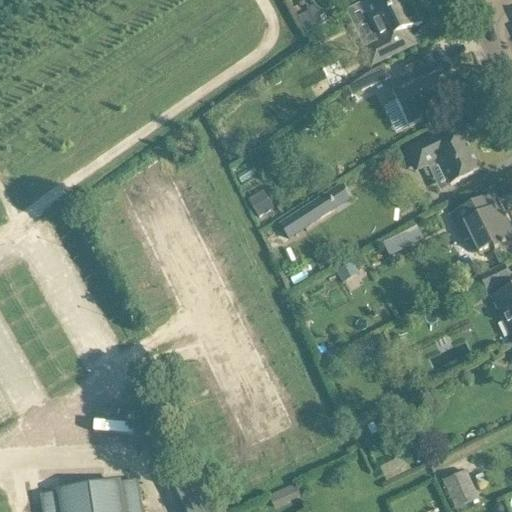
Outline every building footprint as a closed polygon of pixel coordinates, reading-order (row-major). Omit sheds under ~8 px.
[(369,0),(361,4),(369,21),(380,44),(365,51),(373,66),(389,58),(407,49),(400,35),(410,30),(422,24),(411,1),(407,2),(405,0),(369,0)] [(309,11),(297,18),(307,33),(334,16),(330,10),(327,12),(324,12),(320,11),(318,9),(316,8),(314,5),(307,9),(309,11)] [(412,84),(392,94),(409,128),(443,111),(427,78),(444,70),(437,55),(405,70),(412,84)] [(347,90),(351,98),(390,80),(384,67),(371,73),(347,90)] [(403,152),(414,174),(438,162),(451,187),(481,172),(464,136),(444,146),(438,135),(403,152)] [(249,200),(260,219),(274,210),(263,192),(249,200)] [(450,216),(463,243),(472,239),(480,255),(493,249),(495,253),(511,244),(511,233),(503,216),(500,217),(496,208),(492,211),(486,199),(450,216)] [(323,201),(280,228),(283,233),(287,240),(289,243),(332,216),(323,201)] [(336,273),(343,285),(359,276),(352,264),(336,273)] [(480,279),(486,291),(510,279),(504,267),(480,279)] [(511,290),(492,299),(510,337),(511,336),(511,290)] [(371,341),(367,343),(373,356),(374,359),(380,356),(388,353),(381,337),(371,341)] [(380,419),(386,431),(408,420),(402,408),(380,419)] [(180,485),(192,511),(228,511),(211,471),(180,485)] [(466,472),(443,483),(455,510),(478,499),(466,472)] [(41,496),(43,511),(142,511),(137,482),(41,496)]
